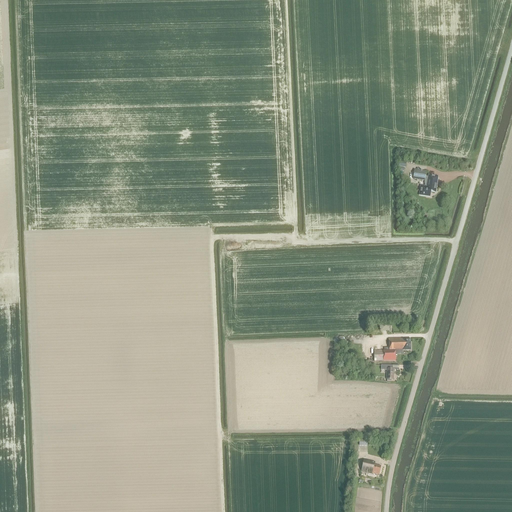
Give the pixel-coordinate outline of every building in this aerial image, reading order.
[(418,196),(430,197),(431,192),(436,193),(438,176),(428,174),(428,177),(425,176),(426,171),(414,169),(413,179),(424,181),(424,182),(425,184),(425,185),(425,186),(420,185),(418,196)] [(380,331),(390,331),(389,322),(380,323),(380,331)] [(411,350),(410,340),(410,339),(402,339),(402,338),(389,339),(389,348),(384,348),(384,351),(374,351),(374,361),(395,361),(395,352),(403,352),(403,350),(411,350)] [(393,369),(392,369),(393,366),(381,365),(381,370),(385,370),(387,370),(386,379),(387,379),(387,382),(391,382),(391,380),(393,380),(393,369)] [(379,475),(381,466),(374,465),(375,462),(364,460),(361,472),(372,474),(372,473),(379,475)]
